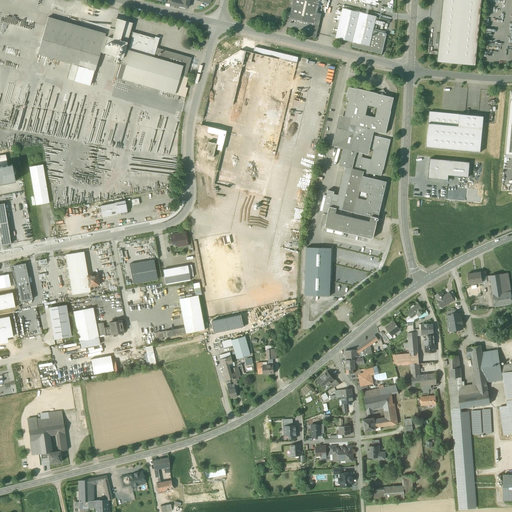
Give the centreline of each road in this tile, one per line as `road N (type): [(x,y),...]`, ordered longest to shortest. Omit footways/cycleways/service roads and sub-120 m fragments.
road 1 (tertiary): [(0,492),(198,440),(268,405),(332,353)]
road 2 (residential): [(111,235),(169,224),(188,206),(189,128),(217,23)]
road 3 (residential): [(410,71),(404,222),(421,282)]
road 4 (residential): [(217,23),(410,71)]
